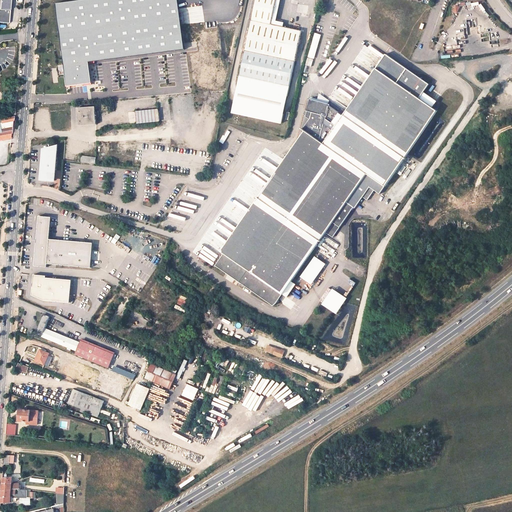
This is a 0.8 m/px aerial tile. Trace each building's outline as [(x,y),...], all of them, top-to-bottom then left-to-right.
[(10,0),(0,0),(0,25),(8,26),(10,0)] [(120,0),(124,40),(217,33),(221,33),(221,31),(217,31),(214,0),(120,0)] [(256,0),(232,113),(281,123),(301,31),(271,25),(275,0),(256,0)] [(128,93),(222,86),(217,33),(124,40),(128,93)] [(367,201),(374,191),(379,195),(437,111),(419,99),(423,93),(429,85),(385,55),(345,112),(341,109),(339,112),(338,112),(329,106),(329,105),(309,99),(306,111),(307,112),(306,117),(309,119),(303,130),(305,131),(221,253),(224,255),(216,268),(272,306),(275,304),(281,295),(290,282),(324,233),(332,238),(353,208),(354,209),(362,198),(367,201)] [(96,125),(95,107),(77,108),(78,126),(96,125)] [(137,123),(160,122),(159,109),(137,110),(137,123)] [(0,130),(0,129),(12,127),(13,117),(0,119),(0,132),(0,130)] [(55,146),(43,149),(41,180),(53,181),(55,146)] [(82,155),(80,162),(95,164),(96,157),(82,155)] [(51,217),(38,216),(35,250),(34,266),(46,267),(47,264),(90,268),(92,243),(49,239),(51,217)] [(314,257),(300,277),(310,285),(325,264),(314,257)] [(207,258),(205,260),(214,266),(215,264),(207,258)] [(71,302),(73,280),(47,278),(47,276),(34,275),(31,298),(71,302)] [(349,297),(356,282),(350,279),(343,294),(349,297)] [(295,285),(290,282),(281,295),(286,297),(295,285)] [(323,304),(338,314),(349,298),(335,288),(323,304)] [(77,351),(80,342),(46,328),(50,316),(44,314),(36,333),(77,351)] [(112,365),(117,354),(81,339),(80,342),(77,351),(112,365)] [(200,348),(185,342),(181,350),(172,366),(190,374),(200,348)] [(268,346),(265,352),(273,355),(276,349),(268,346)] [(276,349),(273,355),(281,359),(284,351),(276,348),(276,349)] [(50,353),(41,349),(36,360),(49,366),(53,357),(49,355),(50,353)] [(28,371),(29,367),(19,363),(17,368),(28,371)] [(171,388),(177,375),(152,364),(146,378),(171,388)] [(135,379),(136,373),(114,367),(112,373),(135,379)] [(74,372),(68,370),(65,378),(71,380),(74,372)] [(150,389),(138,384),(129,404),(142,409),(150,389)] [(188,384),(183,395),(195,401),(200,389),(188,384)] [(74,389),(69,403),(82,408),(87,410),(89,411),(95,397),(74,389)] [(95,397),(89,411),(88,413),(98,417),(104,401),(95,397)] [(19,421),(30,422),(30,418),(38,418),(38,411),(31,410),(20,409),(19,421)] [(7,434),(16,435),(17,424),(8,424),(8,429),(7,434)] [(17,489),(13,489),(12,489),(2,490),(2,498),(1,503),(11,502),(12,498),(28,498),(28,489),(20,488),(17,489)]
